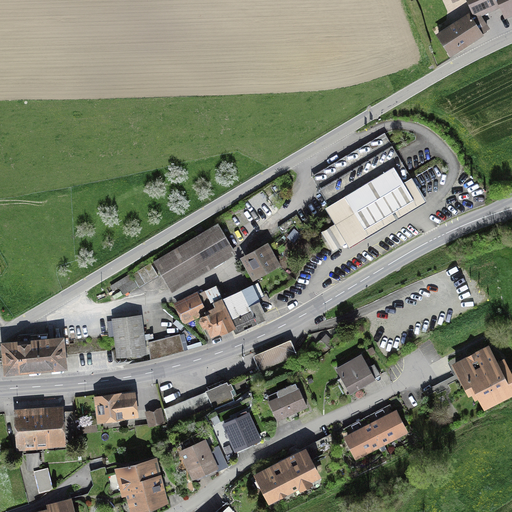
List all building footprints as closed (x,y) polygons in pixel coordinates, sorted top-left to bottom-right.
[(489,32),(480,14),(505,3),(510,15),(511,14),(511,0),(473,0),(478,9),(442,30),(456,54),(489,32)] [(401,159),(330,201),(341,221),(326,230),(338,249),(349,242),(352,245),(434,196),(418,171),(411,176),(401,159)] [(218,223),(153,262),(169,288),(233,249),(218,223)] [(266,247),(246,258),(250,265),(253,264),(258,272),(274,263),(266,247)] [(130,272),(106,287),(111,295),(120,289),(123,294),(138,285),(130,272)] [(205,315),(215,337),(241,326),(242,330),(274,315),(259,282),(231,294),(228,296),(231,303),(205,315)] [(195,294),(178,302),(188,323),(205,315),(195,294)] [(140,316),(113,319),(118,357),(145,354),(140,316)] [(0,346),(0,365),(1,371),(63,366),(61,341),(48,342),(47,333),(17,336),(18,344),(0,346)] [(151,359),(184,351),(179,334),(149,342),(151,359)] [(325,336),(317,344),(325,353),(334,344),(325,336)] [(290,339),(253,353),(260,373),(298,359),(290,339)] [(487,348),(455,364),(462,376),(465,374),(473,390),(476,388),(481,397),(484,395),(489,405),(511,392),(511,379),(507,371),(501,374),(487,348)] [(344,377),(353,391),(374,379),(380,375),(375,365),(368,368),(361,356),(337,369),(342,378),(344,377)] [(226,381),(163,406),(170,425),(233,400),(229,389),(232,388),(229,382),(226,383),(226,381)] [(306,382),(274,396),(282,414),(314,400),(306,382)] [(119,395),(97,398),(100,419),(135,415),(132,394),(119,396),(119,395)] [(147,413),(150,425),(163,422),(160,410),(147,413)] [(19,415),(21,443),(62,440),(63,443),(77,442),(75,415),(65,416),(64,412),(19,415)] [(247,413),(224,423),(237,450),(259,440),(247,413)] [(381,443),(405,431),(395,413),(376,423),(373,416),(367,418),(381,443)] [(366,428),(347,438),(357,456),(381,443),(367,418),(362,421),(366,428)] [(147,425),(136,427),(137,441),(149,440),(147,425)] [(204,441),(182,451),(194,478),(216,468),(204,441)] [(304,451),(258,475),(271,500),(317,476),(304,451)] [(26,454),(28,471),(40,470),(39,453),(26,454)] [(153,460),(119,469),(125,493),(129,492),(134,511),(150,508),(149,505),(164,501),(159,483),(141,488),(140,482),(157,477),(153,460)] [(53,490),(47,469),(35,472),(40,493),(53,490)] [(71,511),(69,502),(49,507),(50,511),(46,511),(71,511)]
